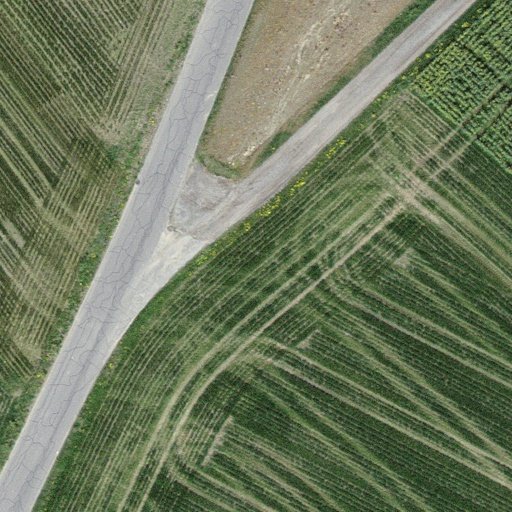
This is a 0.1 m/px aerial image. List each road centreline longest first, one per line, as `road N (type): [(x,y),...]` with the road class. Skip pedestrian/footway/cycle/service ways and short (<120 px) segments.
road 1 (tertiary): [(230,0),(98,320),(7,511)]
road 2 (track): [(451,0),(98,320)]
